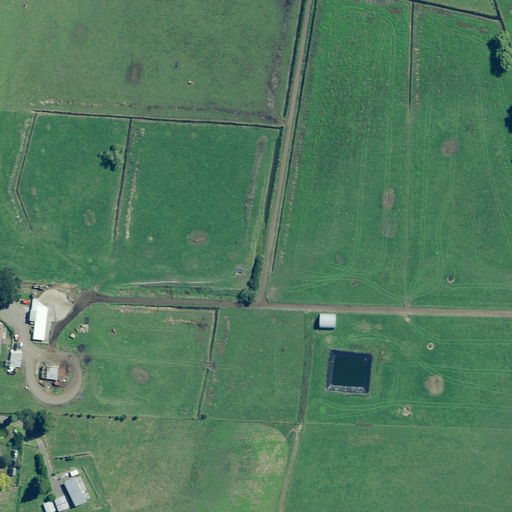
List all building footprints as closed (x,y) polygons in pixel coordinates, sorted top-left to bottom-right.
[(38,299),(32,298),(30,319),(35,320),(34,338),(45,340),(48,307),(38,306),(38,299)] [(334,315),(321,314),(321,327),(334,327),(334,315)] [(17,366),(20,366),(21,353),(11,352),(10,365),(9,365),(9,371),(16,371),(17,366)] [(67,368),(43,366),(42,378),(57,379),(57,382),(66,382),(67,368)] [(88,499),(77,476),(65,482),(76,505),(88,499)] [(69,507),(64,495),(54,499),(59,511),(69,507)]
